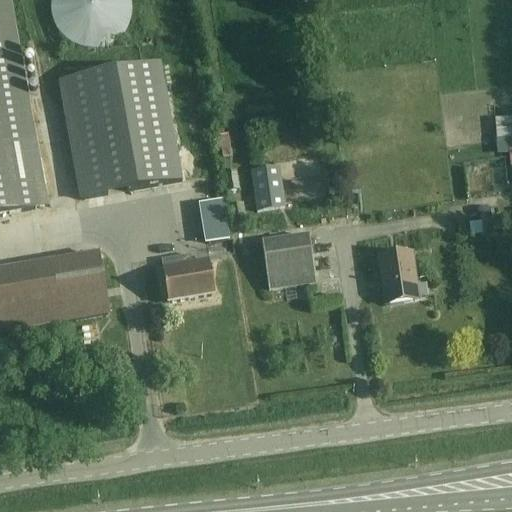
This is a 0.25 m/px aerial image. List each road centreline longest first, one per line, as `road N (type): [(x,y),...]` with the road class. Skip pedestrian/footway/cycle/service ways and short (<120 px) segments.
road 1 (unclassified): [(0,483),(511,412)]
road 2 (secondary): [(511,468),(332,504)]
road 3 (secondary): [(332,504),(511,491)]
